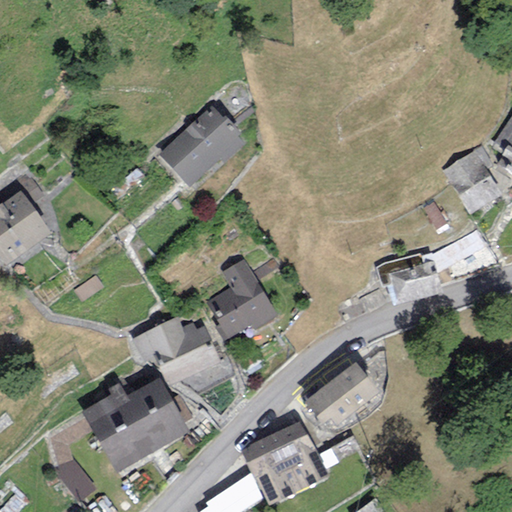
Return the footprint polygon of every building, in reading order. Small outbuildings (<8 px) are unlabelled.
[(212,107),(159,156),(188,188),(220,159),(226,165),(247,145),(212,107)] [(497,165),(511,174),(511,113),(490,147),(503,156),(497,165)] [(443,171),(470,215),(502,196),(485,169),(491,165),(481,148),(443,171)] [(0,205),(0,254),(7,265),(51,235),(21,191),(0,205)] [(433,202),(423,208),(437,230),(446,224),(433,202)] [(431,252),(421,254),(424,266),(434,263),(437,274),(486,246),(477,231),(432,255),(431,252)] [(381,288),(391,286),(395,305),(441,294),(437,274),(434,263),(424,266),(421,254),(376,266),(381,288)] [(273,259),(251,273),(257,281),(278,267),(273,259)] [(251,273),(243,260),(221,274),(229,288),(205,303),(219,324),(228,339),(253,324),(256,329),(279,315),(257,281),(251,273)] [(72,289),(80,301),(103,287),(95,275),(72,289)] [(192,322),(181,327),(177,318),(132,339),(143,364),(155,358),(168,387),(220,362),(203,327),(196,330),(192,322)] [(224,342),(228,339),(219,324),(215,327),(224,342)] [(354,363),(306,402),(324,424),(330,418),(336,426),(378,392),(354,363)] [(110,395),(82,411),(118,473),(188,432),(159,378),(126,397),(118,383),(107,389),(110,395)] [(264,497),(268,506),(327,477),(299,420),(240,449),(252,473),(264,497)] [(52,471),(80,503),(96,489),(73,461),(52,471)] [(241,511),(264,497),(252,473),(206,502),(209,506),(200,511),(241,511)] [(357,511),(382,511),(376,499),(357,511)]
